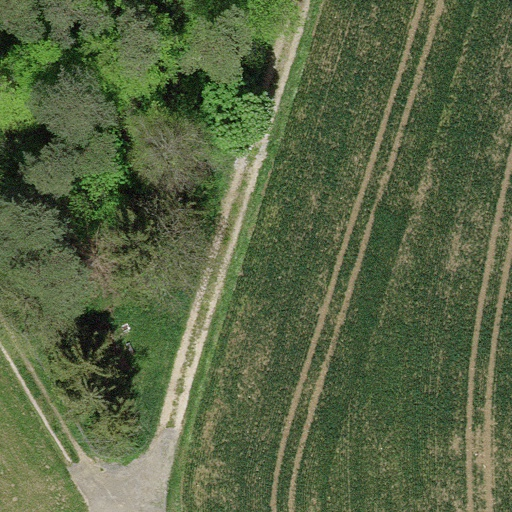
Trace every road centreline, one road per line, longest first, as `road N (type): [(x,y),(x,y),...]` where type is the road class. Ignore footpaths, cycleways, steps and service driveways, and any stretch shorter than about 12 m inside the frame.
road 1 (track): [(302,0),(257,121),(155,466),(121,511)]
road 2 (track): [(81,438),(0,307)]
